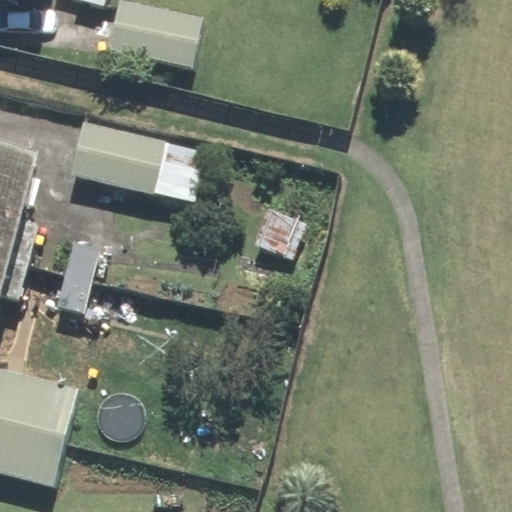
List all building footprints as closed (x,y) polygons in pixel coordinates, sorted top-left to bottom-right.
[(214,17),(136,0),(125,0),(113,54),(201,74),(214,17)] [(94,126),(81,177),(203,207),(216,156),(94,126)] [(0,357),(5,358),(58,162),(0,146),(0,357)] [(273,205),(255,246),(302,266),(319,225),(273,205)] [(50,306),(92,316),(108,253),(67,242),(50,306)] [(5,371),(0,391),(0,474),(61,490),(86,392),(5,371)]
